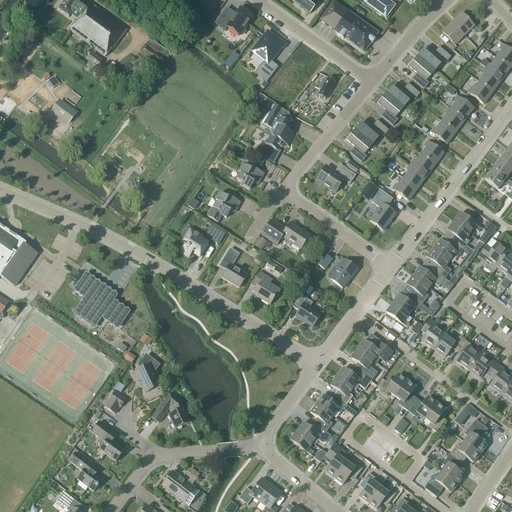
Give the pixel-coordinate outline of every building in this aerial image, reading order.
[(80,0),(63,0),(62,2),(63,2),(57,9),(57,10),(67,18),(69,15),(76,20),(68,31),(104,58),(110,50),(111,50),(125,31),(88,4),(87,6),(80,1),(80,0)] [(204,0),(204,1),(213,8),(216,4),(216,3),(218,0),(204,0)] [(294,0),(293,2),(309,14),(314,7),(304,0),(294,0)] [(385,0),(363,0),(362,2),(385,19),(394,6),(385,0)] [(375,39),(374,39),(377,34),(333,2),(319,21),(338,35),(337,37),(342,40),(343,39),(363,53),(370,44),(372,44),(375,39)] [(240,9),(235,15),(229,24),(219,17),(214,24),(224,31),(227,28),(238,36),(252,18),(240,9)] [(451,24),(464,37),(474,28),(461,14),(451,24)] [(454,46),(464,37),(451,24),(441,33),(454,46)] [(273,38),(267,33),(251,52),(263,62),(254,74),(266,83),(278,68),(270,62),(284,45),(274,37),(273,38)] [(479,45),(485,38),(482,36),(476,43),(479,45)] [(495,59),(510,69),(511,66),(511,52),(502,45),(498,51),(500,52),(495,59)] [(154,54),(144,47),(138,55),(139,55),(137,58),(145,63),(147,61),(159,70),(165,62),(164,62),(154,54)] [(160,47),(154,54),(164,62),(170,54),(160,47)] [(417,57),(435,72),(443,62),(445,64),(451,58),(438,47),(434,53),(426,47),(417,57)] [(97,68),(102,61),(91,54),(86,61),(97,68)] [(426,82),(435,72),(417,57),(408,68),(416,74),(411,80),(423,90),(429,84),(426,82)] [(309,65),(309,64),(298,58),(298,59),(299,59),(291,72),(301,77),(308,65),(309,65)] [(490,66),(488,64),(484,69),(501,81),(510,69),(495,59),(490,66)] [(483,60),(479,65),(484,68),(488,63),(483,60)] [(492,93),(501,81),(484,69),(481,74),(483,75),(477,83),(492,93)] [(294,90),(301,77),(291,72),(284,85),(294,90)] [(51,90),(59,85),(53,77),(46,83),(51,90)] [(317,89),(320,91),(317,96),(325,100),(335,83),(327,78),(325,81),(323,80),(317,89)] [(483,105),(492,93),(477,83),(472,89),(470,88),(466,93),(483,105)] [(386,94),(403,109),(412,99),(414,101),(420,95),(407,84),(403,90),(395,84),(386,94)] [(276,98),(287,104),(287,103),(294,90),(284,85),(277,98),(277,97),(276,98)] [(395,118),(403,109),(386,94),(377,105),(385,111),(380,116),(392,127),(398,121),(395,118)] [(449,110),(464,121),(473,109),(457,97),(453,102),(455,103),(450,110),(449,110)] [(50,113),(67,126),(76,113),(59,100),(50,113)] [(286,146),(296,129),(285,122),(289,117),(288,114),(272,105),(261,123),(274,131),(265,145),(262,143),(255,154),(272,164),(278,153),(276,151),(281,144),(286,146)] [(449,110),(450,110),(448,109),(444,114),(446,115),(441,122),(455,133),(464,121),(449,110)] [(355,131),(372,145),(381,135),(383,138),(389,131),(376,121),(371,127),(364,120),(355,131)] [(446,146),(455,133),(441,122),(435,130),(434,129),(430,134),(446,146)] [(364,155),(372,145),(355,131),(346,141),(354,148),(349,153),(361,164),(366,157),(364,155)] [(420,156),(434,166),(443,154),(427,142),(423,147),(425,149),(420,156)] [(511,170),(511,154),(507,151),(499,161),(511,170)] [(425,178),(434,166),(420,156),(415,163),(413,161),(409,166),(425,178)] [(255,157),(252,162),(261,168),(264,163),(255,157)] [(511,174),(511,170),(499,161),(492,171),(505,180),(506,179),(510,173),(511,174)] [(359,169),(349,162),(345,167),(355,174),(359,169)] [(247,168),(242,165),(238,172),(239,173),(235,180),(241,183),(240,185),(249,190),(253,183),(252,183),(254,179),(259,182),(263,174),(248,166),(247,168)] [(417,190),(425,178),(409,166),(406,171),(408,172),(402,179),(417,190)] [(338,174),(327,167),(317,181),(334,193),(342,180),(349,185),(355,176),(343,168),(338,174)] [(492,171),(484,181),(497,191),(503,183),(511,190),(506,198),(511,201),(511,184),(506,179),(505,180),(492,171)] [(408,202),(417,190),(402,179),(397,186),(395,185),(391,190),(408,202)] [(373,194),(377,189),(369,183),(366,188),(360,196),(367,201),(373,194)] [(379,209),(369,222),(382,232),(395,215),(386,209),(392,201),(380,192),(371,203),(379,209)] [(223,197),(218,194),(214,202),(215,202),(212,209),(210,208),(206,216),(218,223),(221,216),(226,219),(230,212),(229,211),(231,207),(236,210),(240,203),(225,195),(223,197)] [(192,200),(188,207),(193,211),(198,203),(192,200)] [(453,223),(469,235),(473,229),(478,233),(481,230),(460,214),(453,223)] [(285,231),(271,221),(261,235),(276,245),(281,238),(300,250),(309,237),(289,224),(285,231)] [(465,240),(469,235),(453,223),(447,231),(456,239),(453,244),(462,251),(469,243),(465,240)] [(0,278),(13,287),(36,255),(23,246),(24,243),(10,233),(2,228),(0,226),(0,278)] [(213,238),(211,241),(218,245),(224,235),(217,231),(213,238)] [(201,238),(192,232),(190,237),(187,235),(181,245),(184,247),(180,253),(188,258),(191,254),(199,259),(207,245),(200,240),(201,238)] [(483,245),(490,237),(485,233),(478,241),(479,242),(483,245)] [(261,251),(267,243),(260,238),(254,247),(261,251)] [(486,246),(486,247),(478,258),(483,262),(485,260),(490,264),(487,269),(492,273),(495,268),(496,268),(508,252),(491,240),(486,246)] [(462,251),(453,244),(449,249),(439,241),(433,250),(449,262),(453,257),(456,260),(462,251)] [(471,257),(473,259),(483,245),(479,242),(472,252),(473,253),(471,257)] [(467,255),(470,257),(471,257),(473,253),(472,252),(466,247),(462,251),(467,255)] [(238,289),(246,276),(231,267),(239,255),(230,249),(219,267),(225,271),(221,278),(238,289)] [(445,267),(449,262),(433,250),(426,259),(436,266),(432,270),(444,280),(450,272),(445,267)] [(511,282),(511,280),(511,255),(508,252),(496,268),(507,277),(506,278),(511,282)] [(324,271),(332,261),(324,254),(316,265),(324,271)] [(467,255),(457,268),(458,269),(463,273),(473,259),(470,257),(467,255)] [(342,290),(356,270),(343,261),(329,280),(342,290)] [(273,272),(276,266),(268,262),(265,267),(273,272)] [(444,280),(432,270),(428,276),(419,269),(413,276),(429,289),(432,284),(438,289),(440,286),(444,280)] [(463,273),(458,269),(448,283),(453,286),(463,273)] [(275,300),(280,292),(268,284),(270,280),(258,272),(249,287),(254,289),(251,294),(270,306),(274,299),(275,300)] [(87,275),(75,292),(86,300),(75,316),(92,328),(99,317),(115,328),(127,311),(111,300),(114,294),(104,287),(87,275)] [(424,295),(429,289),(413,276),(406,286),(415,293),(412,298),(422,305),(427,297),(424,295)] [(444,280),(440,286),(448,292),(453,286),(448,283),(444,280)] [(308,296),(313,289),(306,285),(301,292),(308,296)] [(312,328),(320,316),(309,309),(312,304),(300,296),(292,309),(298,312),(295,317),(312,328)] [(422,305),(412,298),(408,303),(399,296),(392,305),(408,317),(412,311),(415,314),(422,305)] [(404,322),(408,317),(392,305),(386,313),(406,329),(409,325),(404,322)] [(432,350),(444,334),(433,326),(434,324),(429,320),(421,332),(425,335),(420,341),(432,350)] [(416,336),(422,327),(417,323),(410,332),(416,336)] [(456,353),(464,341),(459,337),(455,342),(444,334),(432,350),(444,359),(451,349),(456,353)] [(143,335),(138,342),(147,348),(151,341),(143,335)] [(468,371),(483,350),(477,346),(474,351),(468,347),(470,345),(464,341),(456,353),(461,357),(456,363),(468,371)] [(357,350),(373,362),(376,358),(385,364),(393,353),(379,342),(373,349),(363,342),(357,350)] [(369,367),(373,362),(357,350),(350,359),(360,367),(356,371),(371,382),(377,374),(369,367)] [(489,377),(497,366),(491,362),(490,363),(485,359),(488,355),(483,350),(468,371),(479,380),(484,374),(489,377)] [(127,352),(123,358),(131,364),(135,358),(127,352)] [(157,367),(146,358),(141,363),(138,367),(139,367),(139,366),(143,369),(135,373),(145,394),(153,390),(152,389),(158,386),(159,387),(152,372),(157,367)] [(500,396),(511,379),(511,373),(510,372),(507,376),(501,371),(502,369),(497,366),(489,377),(494,381),(489,387),(500,396)] [(371,382),(356,371),(352,376),(343,369),(336,378),(352,390),(356,385),(364,391),(371,382)] [(395,398),(406,382),(398,375),(391,385),(386,381),(379,390),(378,391),(387,397),(389,394),(395,398)] [(348,395),(352,390),(336,378),(330,386),(339,393),(336,398),(345,406),(352,397),(348,395)] [(379,390),(386,381),(383,379),(376,387),(379,390)] [(511,379),(500,396),(511,404),(511,379)] [(407,412),(414,402),(408,398),(415,388),(406,382),(395,398),(400,401),(397,405),(407,412)] [(119,409),(125,401),(114,393),(103,407),(114,415),(119,408),(119,409)] [(189,422),(180,403),(169,395),(151,419),(158,424),(168,410),(170,414),(168,416),(175,431),(187,425),(186,423),(189,422)] [(345,406),(336,398),(332,403),(323,396),(316,405),(332,417),(336,412),(339,414),(345,406)] [(425,420),(436,404),(428,397),(421,407),(414,402),(407,412),(417,419),(419,416),(425,420)] [(436,404),(425,420),(430,424),(427,427),(436,433),(443,424),(438,420),(445,410),(436,404)] [(328,422),(332,417),(316,405),(309,414),(319,421),(315,426),(325,433),(332,425),(328,422)] [(467,405),(462,411),(473,419),(478,413),(467,405)] [(485,426),(488,421),(484,417),(480,422),(485,426)] [(400,435),(408,425),(401,420),(393,431),(400,435)] [(463,443),(479,455),(486,446),(476,439),(484,428),(475,421),(464,435),(467,438),(463,443)] [(115,463),(124,451),(112,442),(116,436),(98,423),(91,433),(105,443),(99,451),(115,463)] [(325,433),(315,426),(312,431),(302,424),(296,433),(312,444),(315,440),(321,444),(326,444),(330,437),(325,433)] [(308,450),(312,444),(296,433),(289,441),(310,457),(313,453),(308,450)] [(473,464),(479,455),(463,443),(459,448),(456,446),(449,456),(459,463),(463,457),(473,464)] [(334,479),(346,463),(341,459),(345,454),(334,446),(325,457),(332,463),(325,472),(334,479)] [(320,464),(326,455),(321,451),(314,460),(320,464)] [(93,493),(101,481),(89,471),(92,466),(75,453),(69,462),(83,473),(77,480),(93,493)] [(454,469),(459,463),(449,456),(442,465),(445,468),(441,473),(457,485),(464,476),(454,469)] [(428,471),(432,467),(426,462),(422,467),(428,471)] [(346,463),(334,479),(342,485),(350,476),(354,479),(362,470),(354,464),(351,467),(346,463)] [(190,487),(196,480),(186,472),(182,477),(184,479),(182,481),(172,473),(161,486),(188,506),(198,493),(190,487)] [(451,494),(457,485),(441,473),(437,478),(434,476),(424,490),(436,498),(444,489),(451,494)] [(367,504),(379,488),(374,485),(377,481),(369,475),(361,485),(366,488),(358,497),(367,504)] [(259,503),(271,487),(261,479),(251,493),(246,489),(238,499),(247,506),(252,498),(259,503)] [(271,487),(259,503),(265,508),(262,511),(276,511),(278,510),(272,506),(281,494),(271,487)] [(379,488),(367,504),(376,511),(383,501),(388,505),(395,495),(388,489),(385,493),(379,488)] [(76,511),(81,506),(63,492),(55,502),(68,511),(76,511)] [(411,511),(407,509),(410,506),(402,499),(394,509),(398,511),(411,511)] [(230,502),(223,511),(229,511),(234,505),(230,502)]
